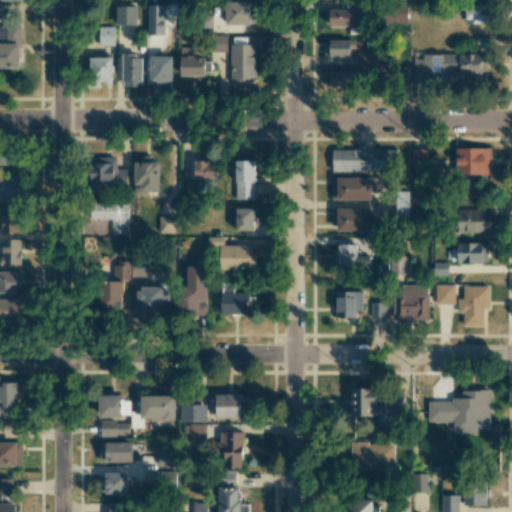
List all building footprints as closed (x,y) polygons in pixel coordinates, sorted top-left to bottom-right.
[(251,2),(225,3),(226,25),(252,24),(251,2)] [(489,23),(489,4),(465,3),(465,23),(489,23)] [(407,23),(407,4),(388,4),(388,23),(407,23)] [(136,25),(137,6),(117,6),(116,24),(136,25)] [(359,20),(359,9),(327,9),(328,26),(350,25),(350,20),(359,20)] [(0,40),(20,40),(20,26),(0,26),(0,40)] [(98,46),(114,45),(114,26),(98,27),(98,46)] [(227,35),(210,35),(210,51),(226,52),(227,35)] [(349,40),(325,40),(326,56),(350,56),(349,40)] [(0,68),(19,69),(20,44),(0,42),(0,68)] [(254,44),(230,44),(231,81),(255,80),(254,44)] [(180,76),(204,75),(204,57),(196,57),(196,47),(180,47),(180,76)] [(376,51),(358,52),(358,63),(376,63),(376,51)] [(485,54),(423,53),(423,60),(414,60),(414,80),(450,81),(450,74),(485,75),(485,54)] [(123,87),(143,87),(142,54),(122,55),(123,87)] [(172,56),(151,56),(151,87),(172,87),(172,56)] [(112,57),(90,57),(89,87),(100,87),(100,82),(112,82),(112,57)] [(356,71),(325,71),(325,88),(351,88),(351,81),(356,81),(356,71)] [(0,165),(18,165),(18,145),(0,145),(0,165)] [(491,174),(490,147),(455,148),(456,175),(491,174)] [(427,148),(410,149),(411,165),(428,164),(427,148)] [(332,149),(331,170),(396,172),(397,150),(332,149)] [(90,187),(127,188),(127,169),(117,169),(117,158),(91,157),(90,187)] [(160,193),(160,162),(153,161),(153,158),(134,158),(133,192),(160,193)] [(195,178),(215,178),(215,160),(194,161),(195,178)] [(254,161),(236,160),(235,199),(254,199),(254,161)] [(0,199),(16,199),(16,193),(20,193),(19,177),(0,177),(0,199)] [(331,178),(331,200),(370,200),(370,192),(377,192),(377,177),(331,178)] [(408,217),(408,192),(396,191),(395,216),(408,217)] [(127,234),(128,203),(90,203),(90,219),(111,220),(111,234),(127,234)] [(2,232),(19,233),(20,207),(2,206),(2,232)] [(430,207),(412,208),(413,223),(431,222),(430,207)] [(254,208),(236,208),(236,230),(254,230),(254,208)] [(337,231),(372,231),(371,208),(337,209),(337,231)] [(456,232),(490,232),(490,210),(456,210),(456,232)] [(174,233),(174,216),(159,216),(158,233),(174,233)] [(256,269),(256,245),(223,245),(223,236),(208,236),(208,247),(220,247),(220,270),(256,269)] [(1,265),(21,264),(20,239),(1,239),(1,265)] [(457,263),(488,262),(487,243),(457,243),(457,263)] [(357,245),(337,244),(337,268),(369,269),(370,256),(357,256),(357,245)] [(406,256),(390,256),(389,275),(406,276),(406,256)] [(129,262),(114,262),(114,281),(99,281),(99,309),(122,309),(122,279),(129,279),(129,262)] [(448,262),(433,262),(433,275),(447,275),(448,262)] [(205,266),(182,266),(182,313),(206,312),(205,266)] [(0,271),(0,291),(21,291),(22,271),(0,271)] [(222,314),(249,314),(248,292),(234,292),(234,283),(221,284),(222,314)] [(454,285),(435,284),(435,304),(454,304),(454,285)] [(394,320),(428,321),(428,286),(394,285),(394,320)] [(488,285),(462,286),(462,299),(457,299),(458,314),(462,314),(462,325),(483,325),(483,309),(488,309),(488,285)] [(169,287),(139,287),(139,311),(169,310),(169,287)] [(363,310),(362,291),(335,291),(336,317),(355,317),(355,310),(363,310)] [(22,299),(0,298),(0,323),(23,323),(22,299)] [(370,317),(385,317),(385,303),(370,302),(370,317)] [(15,382),(0,382),(0,415),(16,415),(15,382)] [(351,416),(385,416),(385,411),(403,411),(403,394),(376,394),(376,389),(351,389),(351,416)] [(427,422),(453,422),(453,432),(477,432),(477,427),(489,427),(489,390),(461,390),(461,400),(427,400),(427,422)] [(215,418),(241,419),(242,395),(213,394),(212,409),(215,409),(215,418)] [(175,395),(140,396),(140,412),(131,412),(131,400),(121,400),(121,395),(98,395),(99,417),(131,416),(131,428),(144,428),(144,419),(175,419),(175,395)] [(206,405),(180,404),(180,422),(205,422),(206,405)] [(101,435),(129,435),(129,422),(100,422),(101,435)] [(205,424),(182,424),(182,440),(205,440),(205,424)] [(242,432),(220,432),(220,467),(242,467),(242,432)] [(23,443),(0,442),(0,464),(22,465),(23,443)] [(100,462),(133,461),(132,442),(99,442),(100,462)] [(394,469),(394,443),(351,443),(351,469),(394,469)] [(175,466),(175,454),(158,454),(158,466),(175,466)] [(157,486),(176,487),(176,471),(157,471),(157,486)] [(235,471),(221,471),(221,484),(235,484),(235,471)] [(127,473),(100,473),(100,493),(127,493),(127,473)] [(411,474),(411,493),(428,492),(427,474),(411,474)] [(11,478),(0,478),(0,495),(11,496),(11,478)] [(486,505),(486,486),(464,485),(463,505),(486,505)] [(249,511),(249,504),(240,504),(240,487),(219,487),(219,511),(249,511)] [(458,511),(459,495),(441,495),(441,511),(458,511)] [(382,511),(382,505),(373,505),(373,500),(350,499),(350,511),(382,511)] [(15,511),(16,504),(0,503),(0,511),(15,511)] [(127,511),(128,503),(108,503),(108,511),(127,511)] [(206,511),(207,503),(192,503),(191,511),(206,511)]
